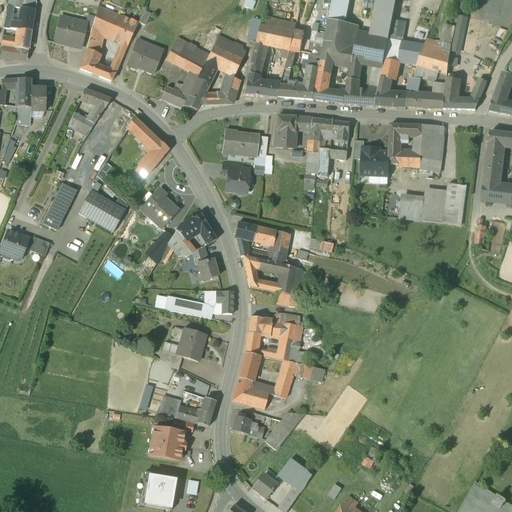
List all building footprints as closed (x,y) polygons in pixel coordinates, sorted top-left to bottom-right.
[(36,3),(21,0),(8,0),(7,7),(12,8),(21,10),(35,12),(36,3)] [(255,1),(251,0),(246,0),(244,7),(252,10),(255,1)] [(331,0),(330,6),(328,21),(341,24),(345,0),(331,0)] [(376,0),(369,36),(388,40),(391,22),(395,0),(376,0)] [(318,19),(328,21),(330,6),(320,5),(318,19)] [(122,46),(127,47),(137,24),(98,8),(95,18),(93,22),(94,22),(91,33),(90,34),(103,38),(122,46)] [(35,12),(21,10),(17,31),(31,33),(33,19),(35,12)] [(143,12),(139,24),(145,26),(149,15),(143,12)] [(95,18),(88,16),(86,24),(87,24),(85,32),(91,33),(94,22),(93,22),(95,18)] [(294,31),(296,23),(263,16),(261,27),(294,34),(294,31)] [(468,18),(459,16),(451,52),(460,54),(468,18)] [(86,24),(60,17),(54,43),(80,49),(85,32),(87,24),(86,24)] [(320,65),(319,66),(331,65),(350,69),(351,63),(353,50),(354,50),(357,34),(358,27),(341,24),(328,21),(326,28),(325,36),(321,57),(320,65)] [(296,23),(294,31),(325,36),(326,28),(296,22),(296,23)] [(404,24),(391,22),(388,40),(401,42),(404,24)] [(454,28),(442,25),(439,42),(451,45),(454,28)] [(226,26),(220,36),(227,40),(232,30),(226,26)] [(258,38),(256,44),(267,46),(284,50),(289,51),(290,51),(294,34),(261,27),(258,38)] [(31,33),(17,31),(16,41),(2,38),(0,47),(28,52),(31,33)] [(294,31),(294,34),(290,51),(295,52),(311,55),(321,57),(325,36),(294,31)] [(103,38),(90,34),(87,48),(86,50),(87,51),(97,55),(103,38)] [(369,36),(357,34),(354,50),(353,50),(351,63),(360,65),(373,68),(368,89),(378,90),(382,70),(383,62),(388,40),(369,36)] [(248,48),(255,50),(256,44),(258,38),(251,36),(248,48)] [(212,48),(223,53),(229,42),(218,37),(212,48)] [(439,42),(427,39),(424,47),(423,49),(449,57),(451,47),(451,45),(439,42)] [(175,40),(173,44),(206,61),(209,55),(194,47),(193,50),(175,40)] [(401,42),(388,40),(383,62),(399,65),(417,67),(423,49),(424,47),(401,42)] [(162,52),(136,41),(126,67),(137,71),(138,69),(153,75),(162,52)] [(229,42),(223,53),(228,55),(234,45),(229,42)] [(190,72),(198,77),(205,63),(206,61),(173,44),(166,60),(190,72)] [(267,46),(256,44),(255,50),(248,75),(257,77),(261,64),(263,63),(267,46)] [(245,52),(234,45),(228,55),(241,61),(245,52)] [(127,47),(122,46),(118,57),(121,58),(122,59),(127,47)] [(206,61),(205,63),(215,68),(226,73),(234,77),(241,61),(228,55),(223,53),(212,48),(209,55),(206,61)] [(28,52),(2,49),(1,58),(26,61),(28,52)] [(449,57),(423,49),(417,67),(429,71),(447,75),(448,67),(449,58),(449,57)] [(274,86),(273,85),(271,87),(270,99),(277,99),(277,98),(280,86),(285,64),(286,64),(289,51),(284,50),(274,86)] [(97,55),(87,51),(79,70),(99,77),(102,70),(95,67),(99,56),(97,55)] [(285,64),(280,86),(277,98),(286,99),(286,87),(295,52),(290,51),(289,51),(286,64),(285,64)] [(321,57),(311,55),(308,71),(317,73),(319,64),(320,65),(321,57)] [(121,58),(118,57),(111,73),(102,70),(99,77),(111,82),(121,58)] [(449,58),(448,67),(457,67),(458,59),(449,58)] [(399,65),(383,62),(382,70),(378,90),(376,97),(384,98),(385,94),(386,94),(389,81),(395,81),(399,65)] [(198,77),(196,81),(206,85),(215,68),(205,63),(198,77)] [(360,65),(351,63),(350,69),(349,73),(348,81),(358,82),(360,65)] [(331,65),(319,66),(318,74),(329,73),(331,65)] [(429,71),(417,67),(413,79),(421,80),(421,78),(427,80),(429,71)] [(304,90),(294,89),(286,87),(286,99),(312,101),(317,73),(308,71),(304,90)] [(180,93),(165,88),(160,101),(181,110),(182,108),(196,81),(198,77),(190,72),(180,93)] [(234,77),(226,73),(220,96),(202,96),(201,99),(202,99),(199,106),(232,105),(238,83),(232,80),(234,77)] [(337,96),(325,94),(329,73),(318,74),(313,101),(336,104),(337,96)] [(503,73),(498,88),(497,88),(488,112),(511,116),(511,105),(505,104),(504,101),(511,78),(511,76),(509,75),(503,73)] [(264,84),(255,83),(257,77),(248,75),(243,96),(270,99),(271,87),(264,84)] [(456,80),(446,78),(446,85),(442,110),(467,111),(469,102),(456,101),(459,80),(456,80)] [(413,79),(409,79),(405,96),(408,96),(417,97),(418,94),(421,80),(413,79)] [(478,80),(471,99),(469,102),(467,111),(474,111),(487,84),(478,80)] [(9,90),(9,81),(1,81),(1,93),(3,94),(4,90),(9,90)] [(31,81),(17,81),(9,81),(9,90),(17,89),(17,108),(30,110),(30,89),(31,81)] [(206,85),(196,81),(182,108),(196,111),(199,106),(202,99),(201,99),(202,96),(207,85),(206,85)] [(368,94),(357,93),(358,82),(348,81),(347,81),(346,95),(345,106),(366,107),(368,94)] [(434,84),(433,96),(431,110),(442,110),(446,85),(434,84)] [(45,90),(30,89),(30,110),(30,113),(44,113),(45,90)] [(378,90),(368,89),(368,94),(366,107),(374,108),(374,107),(376,97),(378,90)] [(92,93),(84,91),(81,99),(88,102),(92,93)] [(110,100),(92,93),(88,102),(95,105),(94,107),(96,108),(87,121),(93,126),(104,110),(110,100)] [(346,95),(340,94),(337,96),(336,104),(345,106),(346,95)] [(386,94),(385,94),(384,98),(376,97),(374,107),(406,109),(406,108),(408,96),(405,96),(386,94)] [(417,97),(408,96),(406,108),(431,110),(433,96),(418,94),(417,97)] [(30,110),(17,108),(17,120),(14,124),(19,124),(30,125),(30,120),(30,113),(30,110)] [(87,121),(73,115),(68,127),(86,137),(88,134),(93,126),(87,121)] [(297,119),(277,117),(274,149),(293,150),(295,129),(297,119)] [(127,129),(135,137),(143,127),(134,119),(127,128),(127,129)] [(312,120),(297,119),(295,129),(311,130),(312,120)] [(333,122),(312,120),(311,130),(310,142),(319,143),(320,134),(326,134),(326,132),(332,132),(333,122)] [(348,142),(350,124),(333,122),(332,132),(339,133),(338,141),(348,142)] [(409,126),(389,126),(388,153),(388,154),(399,155),(399,151),(400,136),(408,137),(409,126)] [(434,127),(409,126),(408,137),(414,137),(413,152),(431,152),(434,127)] [(143,127),(135,137),(151,152),(139,167),(148,175),(168,151),(143,127)] [(434,127),(431,152),(442,153),(443,127),(434,127)] [(258,137),(236,134),(236,133),(225,132),(223,144),(225,144),(223,155),(255,159),(256,159),(257,146),(258,138),(258,137)] [(500,135),(489,134),(486,165),(501,167),(503,147),(511,147),(511,136),(505,135),(505,133),(500,133),(500,135)] [(267,139),(258,138),(257,146),(266,147),(267,139)] [(15,143),(11,141),(3,162),(8,164),(16,149),(12,148),(15,143)] [(309,153),(318,154),(319,143),(310,142),(309,153)] [(364,143),(355,142),(353,160),(362,161),(362,149),(364,149),(364,143)] [(266,147),(257,146),(256,159),(265,160),(266,147)] [(364,149),(362,149),(362,161),(361,176),(387,177),(388,165),(388,154),(388,153),(374,153),(374,150),(364,149)] [(330,151),(319,150),(319,154),(318,162),(328,163),(329,163),(330,151)] [(344,150),(341,150),(341,152),(330,151),(329,163),(344,164),(345,153),(344,153),(344,150)] [(413,152),(399,151),(399,155),(388,154),(388,165),(399,166),(399,168),(420,169),(420,173),(429,173),(429,164),(431,152),(413,152)] [(399,166),(388,165),(387,177),(387,181),(440,184),(442,153),(431,152),(429,164),(429,173),(420,173),(420,169),(399,168),(399,166)] [(318,154),(309,153),(309,155),(310,155),(309,165),(318,166),(318,162),(319,154),(318,154)] [(256,159),(255,159),(254,166),(264,167),(265,160),(256,159)] [(328,163),(318,162),(318,166),(317,173),(326,174),(328,163)] [(239,167),(222,165),(221,173),(228,174),(238,175),(239,169),(239,167)] [(498,187),(501,167),(486,165),(483,186),(498,187)] [(148,175),(139,167),(135,172),(144,180),(148,175)] [(239,169),(238,175),(228,174),(225,192),(236,193),(238,195),(242,196),(244,194),(245,194),(248,170),(239,169)] [(65,176),(64,179),(71,182),(74,176),(67,172),(65,176)] [(63,175),(57,173),(55,179),(56,179),(54,184),(58,185),(59,181),(60,181),(63,175)] [(311,204),(314,175),(308,174),(305,204),(310,204),(311,204)] [(71,182),(64,179),(61,186),(67,189),(71,182)] [(75,193),(61,186),(41,225),(55,232),(75,193)] [(511,189),(498,187),(483,186),(482,202),(511,206),(511,189)] [(465,227),(468,190),(448,188),(448,194),(427,193),(427,198),(402,197),(401,223),(465,227)] [(178,212),(164,200),(166,197),(158,191),(139,211),(161,231),(178,212)] [(340,192),(332,191),(331,205),(339,206),(340,192)] [(125,213),(91,193),(78,215),(112,235),(125,213)] [(215,241),(200,215),(183,225),(190,236),(199,231),(208,246),(215,241)] [(491,236),(485,236),(486,228),(485,228),(486,217),(480,216),(477,246),(478,246),(477,251),(489,253),(491,236)] [(256,228),(237,224),(234,239),(236,239),(245,241),(252,242),(256,228)] [(183,225),(178,228),(175,233),(183,241),(184,240),(190,236),(183,225)] [(275,233),(256,228),(252,242),(272,246),(275,233)] [(28,241),(7,233),(0,252),(0,254),(16,261),(20,260),(22,256),(20,252),(21,250),(24,249),(28,241)] [(183,241),(175,233),(171,239),(168,245),(175,255),(178,259),(189,257),(188,257),(194,253),(184,240),(183,241)] [(288,236),(275,233),(272,246),(271,253),(284,257),(286,250),(288,236)] [(164,234),(153,247),(162,254),(168,245),(171,239),(164,234)] [(49,246),(33,239),(29,250),(30,253),(44,258),(49,246)] [(245,241),(236,239),(240,257),(242,257),(269,264),(270,257),(248,252),(247,249),(245,241)] [(331,245),(310,241),(308,248),(329,253),(331,245)] [(175,255),(168,245),(162,254),(159,260),(169,266),(175,255)] [(162,254),(153,247),(149,251),(159,260),(162,254)] [(203,248),(194,253),(188,257),(189,257),(190,266),(197,264),(207,262),(203,248)] [(298,252),(296,260),(306,261),(308,253),(298,252)] [(284,257),(271,253),(270,257),(269,264),(282,266),(283,266),(284,258),(284,257)] [(269,264),(242,257),(245,271),(253,272),(254,270),(268,273),(280,275),(282,266),(269,264)] [(303,263),(284,258),(283,266),(295,270),(301,272),(303,263)] [(207,262),(197,264),(202,279),(203,282),(218,278),(213,260),(207,262)] [(117,277),(121,271),(106,261),(102,267),(117,277)] [(340,267),(334,265),(332,271),(338,273),(339,272),(343,273),(344,269),(340,268),(340,267)] [(280,275),(278,287),(276,294),(290,297),(292,287),(295,270),(283,266),(282,266),(280,275)] [(301,272),(295,270),(292,287),(299,288),(303,272),(301,272)] [(253,272),(245,271),(249,289),(265,292),(267,284),(257,283),(257,281),(255,281),(253,272)] [(265,292),(276,294),(278,287),(267,284),(265,292)] [(294,309),(299,288),(292,287),(290,297),(288,308),(294,309)] [(215,304),(215,294),(207,294),(207,296),(203,296),(203,304),(215,304)] [(232,294),(215,294),(215,304),(222,304),(222,315),(231,315),(232,294)] [(290,297),(276,294),(274,305),(288,308),(290,297)] [(231,325),(231,315),(222,315),(222,304),(215,304),(203,304),(162,295),(159,309),(196,317),(199,305),(212,308),(210,320),(231,325)] [(212,308),(199,305),(196,317),(210,320),(212,308)] [(285,317),(276,316),(271,321),(270,337),(282,338),(284,325),(285,317)] [(299,318),(285,317),(284,325),(298,327),(299,318)] [(271,321),(249,319),(247,334),(257,335),(270,337),(271,321)] [(298,327),(284,325),(282,338),(279,353),(278,361),(283,362),(287,363),(295,364),(301,328),(298,327)] [(205,337),(182,331),(177,348),(175,356),(174,357),(182,359),(198,364),(205,337)] [(257,335),(247,334),(244,354),(258,357),(268,359),(278,361),(279,353),(269,351),(269,355),(257,353),(257,351),(255,351),(257,335)] [(164,344),(162,353),(175,356),(177,348),(164,344)] [(332,359),(321,352),(317,358),(323,362),(325,360),(330,363),(332,359)] [(178,371),(182,359),(174,357),(175,356),(162,353),(159,362),(178,371)] [(255,369),(258,357),(244,354),(241,365),(255,369)] [(287,363),(283,362),(281,369),(275,389),(273,398),(284,401),(292,376),(297,377),(301,366),(295,364),(287,363)] [(255,369),(241,365),(236,386),(249,390),(251,383),(255,369)] [(306,367),(301,366),(297,377),(302,378),(306,367)] [(328,372),(306,367),(302,378),(326,384),(328,372)] [(251,383),(249,390),(262,394),(264,386),(251,383)] [(145,411),(151,388),(146,386),(139,409),(145,411)] [(249,390),(236,386),(231,402),(264,411),(268,396),(262,394),(249,390)] [(275,389),(264,386),(262,394),(268,396),(273,398),(275,389)] [(167,398),(162,415),(175,419),(178,409),(180,402),(167,398)] [(216,403),(205,400),(201,414),(196,415),(185,411),(182,421),(207,428),(216,403)] [(185,411),(178,409),(175,419),(182,421),(185,411)] [(247,413),(245,420),(250,422),(255,423),(261,425),(263,417),(247,413)] [(287,414),(264,442),(275,452),(304,416),(287,414)] [(245,420),(235,418),(231,432),(247,436),(249,427),(250,422),(245,420)] [(192,426),(174,423),(173,430),(191,433),(192,426)] [(254,429),(249,427),(247,436),(261,440),(263,431),(254,429)] [(183,435),(152,430),(147,457),(179,462),(181,451),(182,452),(184,450),(184,447),(183,446),(182,445),(183,435)] [(373,448),(362,468),(368,471),(372,463),(375,465),(382,453),(373,448)] [(311,478),(290,461),(277,476),(282,480),(292,488),(295,490),(300,494),(311,478)] [(170,511),(176,481),(149,476),(148,482),(144,481),(141,500),(145,501),(144,508),(170,511)] [(272,483),(264,477),(260,483),(259,482),(253,492),(266,501),(277,486),(272,483)] [(186,494),(196,496),(198,483),(188,482),(186,494)] [(459,511),(511,511),(511,506),(476,482),(459,511)] [(341,489),(335,485),(328,496),(335,500),(341,489)] [(286,511),(300,494),(292,488),(277,509),(280,511),(286,511)] [(347,497),(341,506),(349,511),(360,511),(357,509),(360,505),(347,497)]
